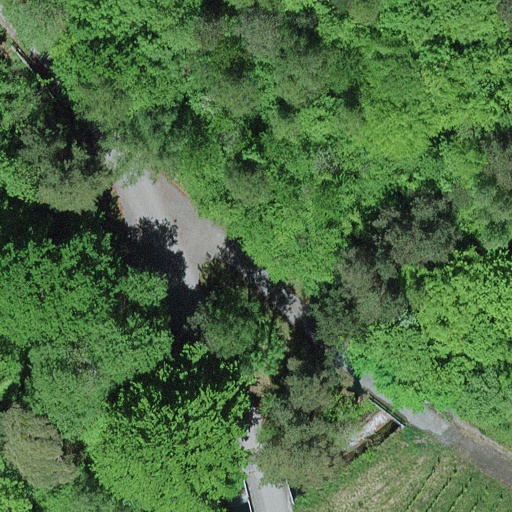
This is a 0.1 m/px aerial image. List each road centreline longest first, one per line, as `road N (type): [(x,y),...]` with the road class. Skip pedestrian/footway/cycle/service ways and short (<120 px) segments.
road 1 (track): [(154,172),(318,319),(511,467)]
road 2 (track): [(294,511),(154,172)]
road 3 (track): [(20,0),(76,60),(154,172)]
